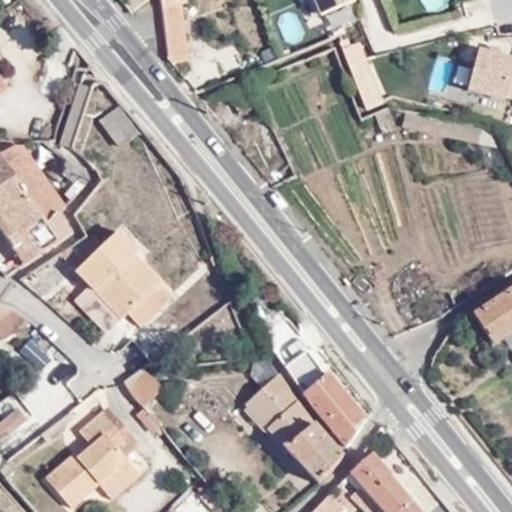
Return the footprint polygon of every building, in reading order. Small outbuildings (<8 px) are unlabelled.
[(178,0),(164,0),(174,63),(191,62),(182,6),(179,7),(178,0)] [(299,0),(307,21),(355,2),(353,0),(299,0)] [(367,106),(378,105),(358,49),(347,51),(367,106)] [(511,105),(511,57),(479,49),(468,95),(511,105)] [(69,76),(47,143),(67,151),(88,86),(69,76)] [(117,154),(136,138),(114,110),(95,126),(117,154)] [(456,125),(406,116),(404,130),(455,139),(456,125)] [(456,125),(455,139),(496,145),(498,133),(456,125)] [(0,242),(18,269),(68,236),(56,219),(61,211),(19,150),(8,151),(0,156),(0,242)] [(300,179),(287,154),(269,162),(283,186),(300,179)] [(86,181),(62,159),(54,169),(68,182),(58,193),(69,202),(86,181)] [(119,230),(74,275),(88,289),(75,302),(106,334),(109,336),(129,317),(143,330),(177,296),(136,255),(140,251),(119,230)] [(511,293),(474,317),(494,346),(511,334),(511,293)] [(106,334),(75,302),(72,305),(103,338),(106,334)] [(0,337),(3,342),(30,323),(29,320),(12,308),(0,305),(0,337)] [(147,328),(131,339),(150,364),(165,352),(147,328)] [(290,333),(271,348),(303,395),(322,421),(346,449),(364,424),(326,377),(325,378),(290,333)] [(266,358),(253,360),(250,378),(262,391),(279,378),(266,358)] [(144,369),(125,383),(145,410),(158,394),(158,392),(162,386),(144,369)] [(315,427),(279,378),(262,391),(245,407),(247,409),(287,452),(319,486),(343,459),(315,427)] [(287,452),(247,409),(244,413),(284,455),(287,452)] [(25,413),(0,430),(0,448),(0,449),(34,426),(25,413)] [(105,443),(117,431),(103,415),(79,435),(87,445),(91,449),(78,460),(74,456),(44,482),(70,511),(71,511),(98,490),(103,496),(131,471),(115,454),(105,443)] [(128,443),(117,431),(105,443),(115,454),(128,443)] [(91,449),(87,445),(74,456),(78,460),(91,449)] [(370,456),(363,462),(387,488),(371,506),(374,510),(375,511),(413,511),(389,482),(391,481),(370,456)] [(387,488),(363,462),(346,477),(371,506),(387,488)] [(136,475),(131,471),(103,496),(108,501),(136,475)] [(374,510),(341,476),(334,483),(339,488),(352,502),(360,511),(372,511),(373,511),(374,510)] [(343,511),(352,502),(339,488),(316,511),(343,511)]
